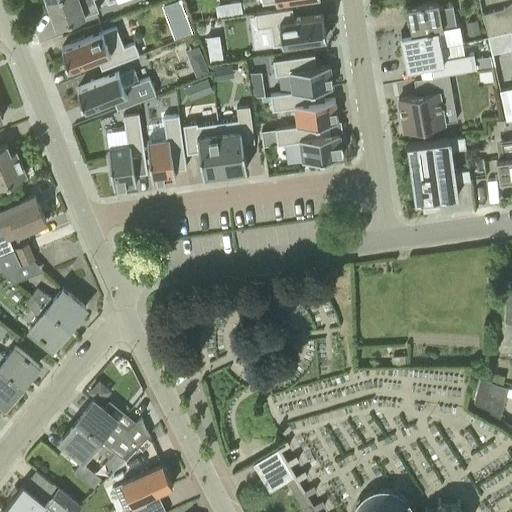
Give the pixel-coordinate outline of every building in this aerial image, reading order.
[(47,0),(56,24),(85,14),(85,13),(97,9),(94,0),(47,0)] [(239,0),(228,2),(230,15),(241,13),(239,0)] [(438,27),(441,44),(462,41),(459,24),(455,25),(451,4),(439,6),(438,1),(407,6),(407,8),(408,8),(412,32),(421,30),(421,28),(429,26),(429,28),(438,27)] [(292,7),(268,10),(273,45),(326,37),(323,14),(294,18),(292,7)] [(511,26),(511,15),(505,7),(504,8),(493,11),(499,30),(511,26)] [(493,11),(482,13),(487,33),(499,30),(493,11)] [(466,21),(468,34),(480,33),(478,19),(466,21)] [(116,26),(62,47),(70,68),(97,57),(102,68),(139,54),(134,41),(124,45),(116,26)] [(474,54),(465,55),(462,41),(441,44),(438,27),(429,28),(429,26),(421,28),(421,30),(412,32),(401,33),(401,32),(400,32),(407,68),(431,64),(433,75),(449,73),(449,72),(450,72),(476,67),(474,54)] [(511,47),(511,36),(510,30),(486,37),(490,53),(511,47)] [(211,61),(222,59),(221,47),(209,49),(211,61)] [(314,53),(273,59),(275,74),(290,72),(293,90),(293,92),(323,87),(333,86),(330,63),(316,65),(314,53)] [(474,58),(476,67),(492,64),(490,55),(474,58)] [(205,61),(193,66),(197,76),(209,71),(205,61)] [(226,65),(211,67),(213,79),(228,77),(226,65)] [(118,71),(78,87),(86,109),(113,98),(118,109),(156,94),(149,76),(124,86),(118,71)] [(457,119),(449,73),(433,75),(421,77),(421,78),(422,78),(425,93),(399,97),(404,128),(424,125),(457,119)] [(201,93),(212,88),(208,76),(196,81),(201,93)] [(264,95),(262,82),(249,84),(251,97),(264,95)] [(293,90),(270,93),(271,94),(271,100),(273,109),(295,106),(298,124),(298,126),(328,121),(338,120),(335,97),(325,99),(323,87),(293,92),(293,90)] [(127,143),(108,146),(114,186),(123,185),(124,188),(135,186),(135,183),(137,183),(135,173),(147,172),(139,111),(123,113),(127,143)] [(166,138),(147,141),(153,181),(175,178),(174,168),(186,166),(179,114),(163,116),(166,138)] [(251,116),(218,121),(225,171),(247,168),(243,142),(255,140),(251,116)] [(197,121),(183,123),(187,152),(200,150),(203,174),(225,171),(218,121),(197,124),(197,121)] [(298,124),(275,127),(275,128),(277,144),(300,140),(302,160),(343,154),(341,144),(344,144),(342,132),(340,133),(339,131),(330,133),(328,121),(298,126),(298,124)] [(275,128),(261,130),(264,146),(277,144),(275,128)] [(466,147),(464,135),(407,143),(415,201),(425,200),(426,207),(440,205),(439,197),(459,195),(457,181),(471,179),(469,167),(455,169),(452,149),(466,147)] [(511,139),(501,141),(503,156),(496,157),(497,160),(498,159),(500,170),(501,170),(502,177),(499,177),(499,179),(511,177),(511,139)] [(6,142),(0,144),(0,185),(26,173),(16,149),(10,151),(6,142)] [(19,232),(32,226),(32,227),(44,222),(43,221),(46,220),(35,193),(0,208),(0,217),(7,235),(18,231),(19,232)] [(0,254),(14,249),(8,237),(0,239),(0,254)] [(22,263),(25,262),(34,258),(27,242),(18,246),(18,247),(16,248),(22,263)] [(15,266),(22,263),(16,248),(14,249),(0,254),(0,268),(14,281),(20,279),(15,266)] [(37,288),(31,294),(69,325),(84,306),(85,307),(86,306),(62,287),(62,288),(55,296),(53,298),(37,288)] [(53,344),(69,325),(31,294),(25,301),(39,315),(30,326),(54,346),(54,345),(53,344)] [(38,365),(38,364),(14,345),(6,356),(0,352),(0,365),(21,383),(37,364),(38,365)] [(410,364),(410,355),(393,356),(394,365),(404,365),(410,364)] [(0,398),(6,403),(7,403),(6,402),(21,383),(0,365),(0,398)] [(100,379),(89,391),(102,401),(108,394),(107,386),(100,379)] [(504,401),(476,395),(475,400),(474,406),(499,420),(502,411),(504,402),(504,401)] [(93,400),(78,419),(124,457),(123,457),(125,459),(136,448),(149,434),(141,417),(130,424),(123,434),(112,425),(117,419),(93,399),(92,399),(93,400)] [(94,447),(109,456),(105,461),(114,469),(123,457),(124,457),(78,419),(62,438),(61,437),(61,438),(85,458),(94,447)] [(270,490),(294,476),(278,448),(253,462),(270,490)] [(101,477),(81,460),(74,469),(94,486),(101,477)] [(132,506),(158,494),(157,492),(173,484),(163,463),(114,485),(125,509),(132,506)] [(5,505),(13,511),(35,511),(47,498),(37,490),(35,493),(23,484),(5,505)] [(57,486),(47,498),(55,504),(64,511),(75,511),(81,506),(69,497),(70,495),(69,495),(58,485),(57,486)] [(378,488),(378,486),(373,487),(374,489),(371,490),(363,495),(361,497),(360,496),(357,500),(358,501),(357,503),(353,511),(462,511),(458,505),(461,500),(458,498),(455,504),(442,503),(440,497),(437,497),(438,506),(430,510),(427,505),(424,507),(427,511),(426,511),(415,511),(411,505),(413,503),(411,500),(409,501),(407,499),(400,492),(398,491),(399,489),(394,487),(393,489),(384,487),(378,488)]
